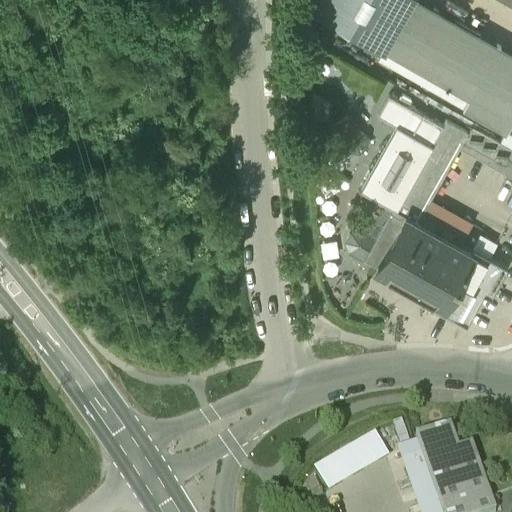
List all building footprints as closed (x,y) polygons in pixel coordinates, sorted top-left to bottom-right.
[(386,49),(413,0),(319,0),(315,8),(386,49)] [(511,119),(511,51),(420,0),(413,0),(386,49),(469,96),(462,106),(506,130),(511,119)] [(442,125),(388,95),(377,114),(395,124),(360,188),(393,206),(396,208),(442,125)] [(349,116),(331,129),(349,154),(358,154),(367,148),(367,138),(349,116)] [(396,208),(417,219),(468,129),(446,118),(442,125),(396,208)] [(511,148),(476,128),(465,149),(511,175),(511,148)] [(396,208),(393,206),(374,240),(361,232),(353,235),(350,241),(351,247),(365,255),(364,257),(389,271),(391,267),(399,271),(395,279),(433,300),(431,303),(465,323),(483,291),(490,295),(507,265),(473,246),(471,249),(417,219),(396,208)] [(448,429),(415,439),(439,511),(493,511),(471,447),(457,451),(448,429)]
